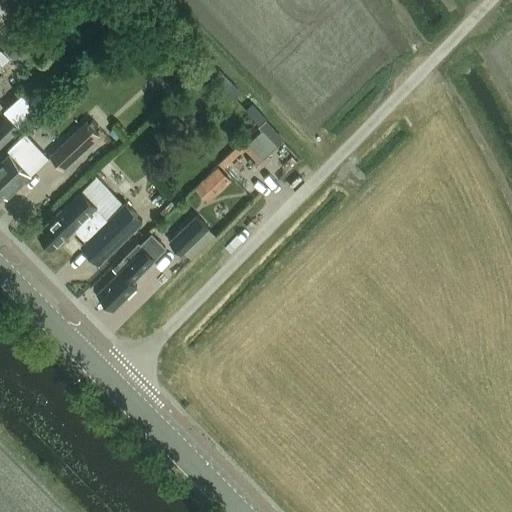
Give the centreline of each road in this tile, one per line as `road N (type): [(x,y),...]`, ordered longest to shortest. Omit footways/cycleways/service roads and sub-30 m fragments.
road 1 (unclassified): [(113,386),(494,0)]
road 2 (secondary): [(234,511),(113,386)]
road 3 (secondary): [(113,386),(0,270)]
